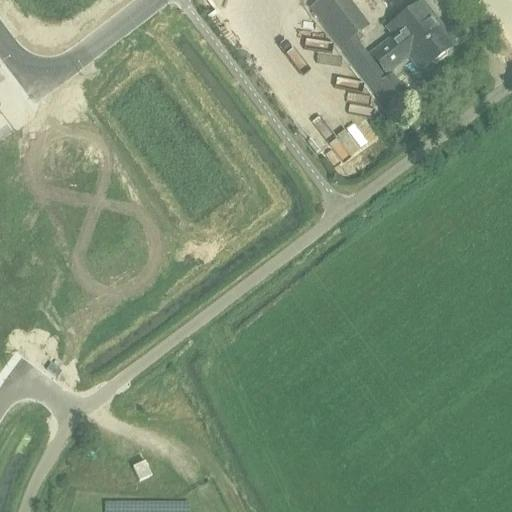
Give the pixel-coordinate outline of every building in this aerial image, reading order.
[(44,0),(57,21),(89,1),(88,0),(44,0)] [(371,89),(384,79),(353,38),(369,27),(347,0),(321,0),(309,10),(370,90),(371,89)] [(419,72),(455,45),(423,2),(387,29),(393,37),(370,55),(385,75),(409,58),(419,72)] [(384,79),(371,89),(385,108),(406,92),(392,73),(384,79)] [(144,462),(132,468),(138,482),(150,476),(144,462)] [(97,469),(92,478),(77,471),(71,483),(78,487),(72,499),(84,505),(90,493),(102,499),(113,477),(97,469)]
